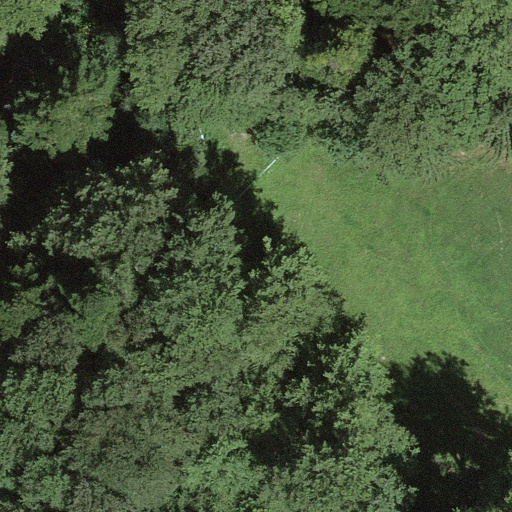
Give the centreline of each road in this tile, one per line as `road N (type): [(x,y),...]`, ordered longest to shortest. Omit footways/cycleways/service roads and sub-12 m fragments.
road 1 (track): [(51,0),(0,229)]
road 2 (track): [(178,0),(216,191)]
